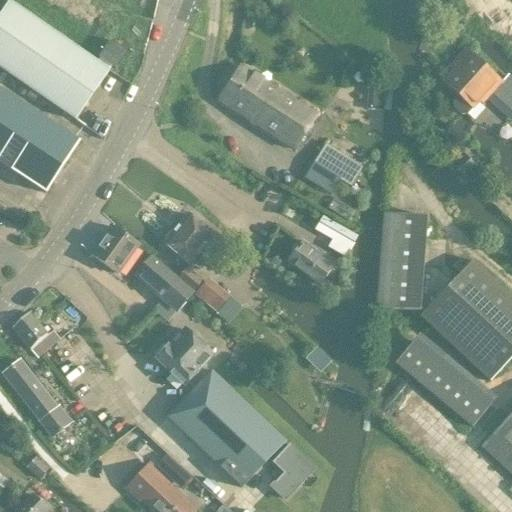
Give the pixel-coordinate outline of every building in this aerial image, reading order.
[(0,14),(0,69),(75,121),(109,71),(9,2),(0,14)] [(111,42),(99,58),(116,70),(128,53),(111,42)] [(447,83),(459,95),(452,103),(453,108),(461,116),(467,116),(480,101),(483,103),(486,99),(506,118),(506,117),(511,122),(511,78),(508,75),(495,88),(486,79),(488,76),(464,53),(455,64),(460,69),(447,83)] [(241,68),(219,102),(295,151),(317,117),(241,68)] [(0,164),(46,194),(79,143),(0,91),(0,164)] [(312,164),(350,187),(362,167),(325,144),(312,164)] [(464,153),(450,165),(463,180),(477,168),(464,153)] [(384,214),(376,309),(419,313),(426,218),(384,214)] [(165,237),(165,242),(163,245),(188,266),(213,237),(187,215),(173,233),(168,233),(165,237)] [(335,244),(341,234),(326,224),(320,234),(335,244)] [(110,228),(90,256),(117,275),(137,247),(110,228)] [(320,286),(332,268),(336,264),(320,252),(317,257),(312,253),(314,251),(302,242),(287,263),(294,268),(320,286)] [(135,275),(161,298),(162,299),(178,281),(151,257),(135,275)] [(511,299),(472,262),(420,317),(490,383),(511,359),(511,299)] [(177,280),(178,281),(193,292),(202,282),(186,269),(177,280)] [(217,314),(230,297),(208,279),(195,296),(217,314)] [(178,281),(162,299),(176,312),(192,295),(178,283),(179,282),(178,281)] [(12,329),(30,351),(41,342),(53,332),(48,325),(42,330),(29,314),(12,329)] [(184,331),(156,361),(183,387),(187,383),(194,389),(211,370),(215,367),(214,367),(208,361),(211,357),(184,331)] [(41,342),(30,351),(37,359),(59,340),(53,332),(41,342)] [(473,427),(491,406),(413,342),(395,364),(473,427)] [(51,438),(58,432),(60,434),(63,431),(62,429),(69,424),(20,361),(2,374),(51,438)] [(194,389),(166,418),(241,490),(287,442),(211,370),(194,389)] [(511,475),(511,416),(482,448),(511,475)] [(273,482),(268,487),(285,502),(316,469),(290,445),(272,463),(284,474),(275,484),(273,482)] [(26,469),(39,480),(49,469),(36,458),(26,469)] [(149,466),(127,490),(150,511),(193,511),(196,510),(149,466)] [(8,481),(0,475),(0,487),(3,490),(8,481)] [(48,511),(31,495),(14,511),(48,511)]
